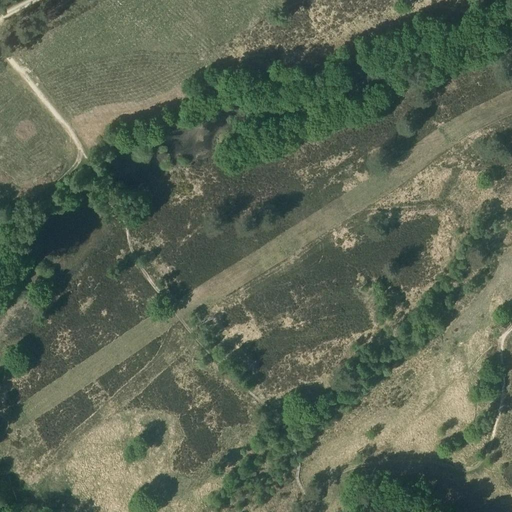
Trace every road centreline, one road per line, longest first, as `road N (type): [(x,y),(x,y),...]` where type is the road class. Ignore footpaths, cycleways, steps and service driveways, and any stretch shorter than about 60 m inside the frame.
road 1 (track): [(0,44),(90,157),(109,197)]
road 2 (track): [(90,157),(35,202),(0,248)]
